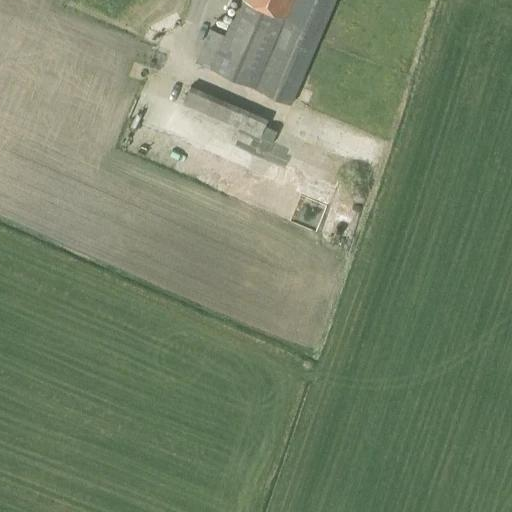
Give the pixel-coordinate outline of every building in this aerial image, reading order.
[(238,0),(223,34),(222,34),(226,24),(213,19),(210,29),(209,28),(195,61),(254,87),(254,88),(290,104),(334,0),(238,0)] [(189,81),(182,101),(260,128),(267,108),(189,81)] [(325,138),(334,118),(302,103),(292,123),(325,138)] [(267,159),(278,131),(265,126),(253,152),(267,159)] [(360,155),(370,158),(376,140),(366,137),(360,155)] [(328,232),(335,201),(304,193),(296,224),(328,232)]
